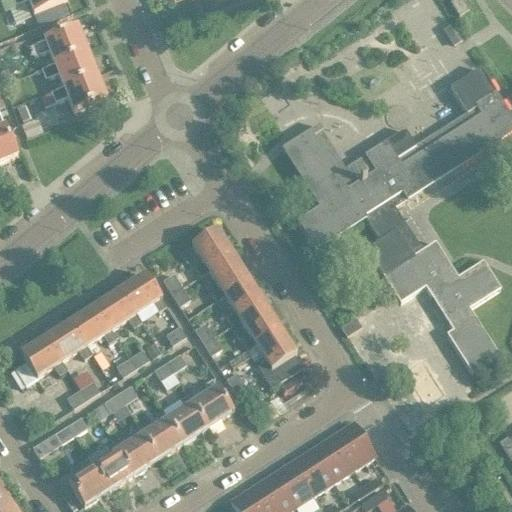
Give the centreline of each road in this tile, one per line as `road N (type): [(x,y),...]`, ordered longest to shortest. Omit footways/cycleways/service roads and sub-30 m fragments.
road 1 (residential): [(353,397),(174,118)]
road 2 (tertiary): [(0,260),(174,118)]
road 3 (residential): [(171,511),(353,397)]
road 4 (tertiary): [(174,118),(314,0)]
road 5 (residential): [(427,511),(353,397)]
road 6 (residential): [(174,118),(122,0)]
